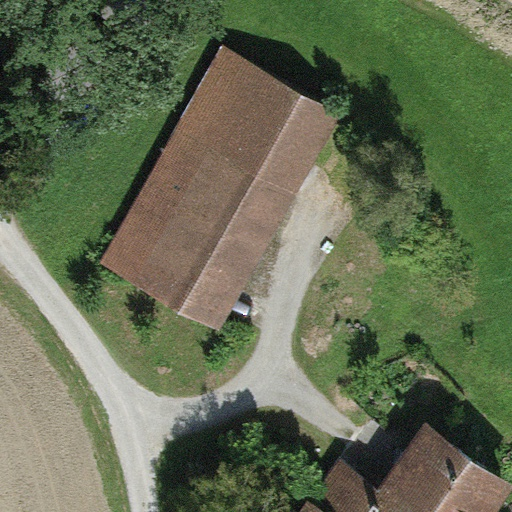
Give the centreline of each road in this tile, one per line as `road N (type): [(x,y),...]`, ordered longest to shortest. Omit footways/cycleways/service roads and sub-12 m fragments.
road 1 (track): [(0,235),(88,338),(135,430),(148,511)]
road 2 (unknown): [(300,197),(252,346),(233,372),(205,392),(127,413)]
road 3 (residential): [(0,143),(139,0)]
